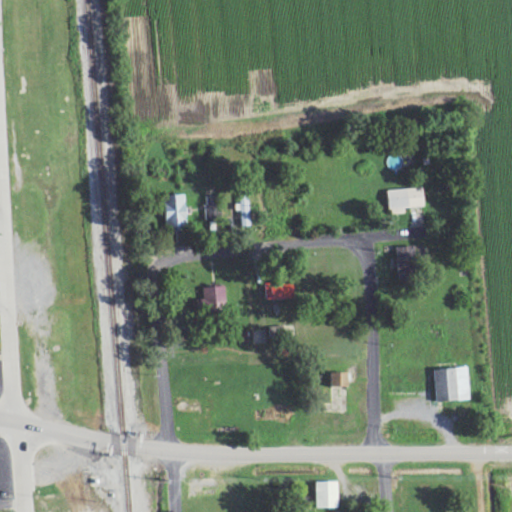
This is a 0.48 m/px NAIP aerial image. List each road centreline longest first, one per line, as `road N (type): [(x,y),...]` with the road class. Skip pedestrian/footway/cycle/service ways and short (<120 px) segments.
road 1 (tertiary): [(375,452),(172,448),(0,415)]
road 2 (residential): [(228,250),(151,261),(172,448)]
road 3 (residential): [(18,419),(2,193)]
road 4 (residential): [(375,452),(372,278),(366,253),(351,242)]
road 5 (residential): [(429,231),(228,250)]
road 6 (tertiary): [(375,452),(511,450)]
